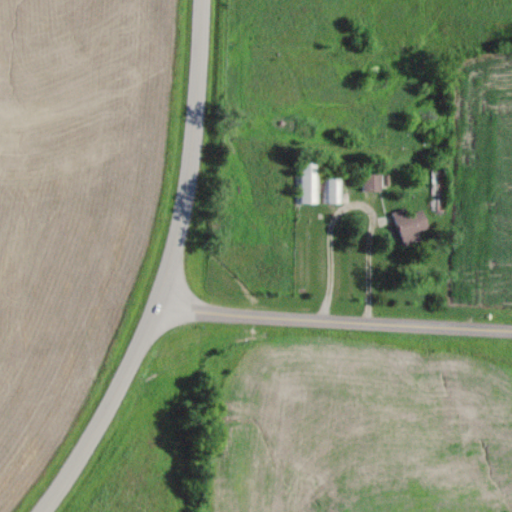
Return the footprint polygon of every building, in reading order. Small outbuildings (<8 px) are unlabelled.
[(319,204),(319,164),(298,164),(298,204),(319,204)] [(441,171),(432,171),(432,211),(441,211),(441,171)] [(363,193),(380,193),(380,176),(363,176),(363,193)] [(324,204),(343,204),(343,177),(324,177),(324,204)] [(392,214),(404,248),(420,242),(417,233),(428,229),(421,212),(408,216),(406,209),(392,214)] [(324,246),(324,220),(312,220),(312,246),(324,246)]
